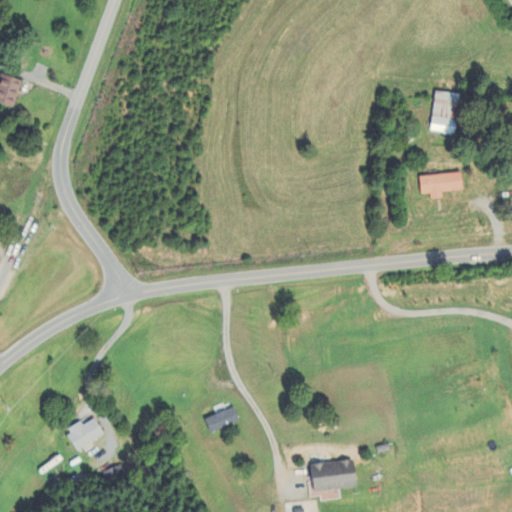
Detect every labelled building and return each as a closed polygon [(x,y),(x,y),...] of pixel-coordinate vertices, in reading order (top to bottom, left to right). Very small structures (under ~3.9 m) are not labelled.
[(0,104),(14,109),(23,83),(2,76),(0,82),(0,104)] [(431,134),(456,137),(460,96),(435,94),(431,134)] [(443,194),(464,192),(462,174),(420,178),(422,197),(431,196),(431,201),(444,200),(443,194)] [(239,425),(235,410),(205,420),(210,434),(239,425)] [(81,423),(66,433),(79,453),(105,436),(94,420),(83,427),(81,423)] [(341,501),(340,492),(358,490),(355,462),(310,467),(314,499),(320,499),(321,503),(341,501)] [(103,474),(111,492),(129,485),(122,467),(103,474)]
